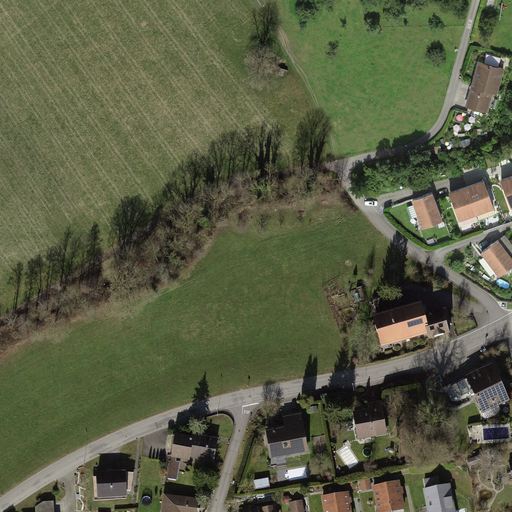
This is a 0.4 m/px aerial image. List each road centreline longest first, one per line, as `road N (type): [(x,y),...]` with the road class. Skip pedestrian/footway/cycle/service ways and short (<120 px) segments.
road 1 (residential): [(505,329),(494,306),(384,229),(336,167),(409,148),(437,129),(477,0)]
road 2 (track): [(336,167),(238,185),(191,203),(0,322)]
road 3 (unclassified): [(246,399),(140,430),(0,509)]
road 4 (unclassified): [(505,329),(424,363),(246,399)]
